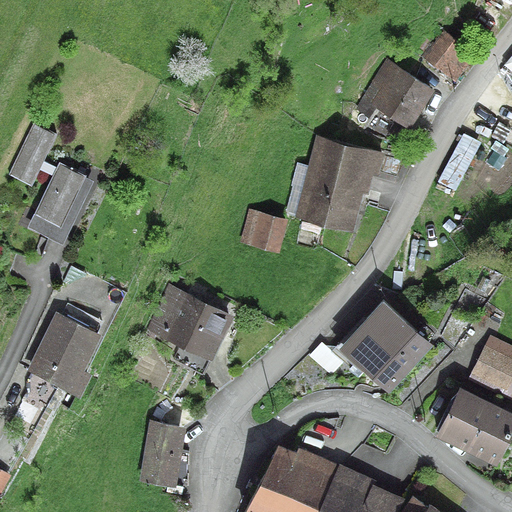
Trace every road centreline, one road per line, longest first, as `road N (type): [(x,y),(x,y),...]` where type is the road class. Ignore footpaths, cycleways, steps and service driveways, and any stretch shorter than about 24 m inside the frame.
road 1 (residential): [(511,37),(458,107),(373,265),(236,401),(223,431),(231,475)]
road 2 (residential): [(231,475),(301,410),(349,403),(401,424),(511,508)]
